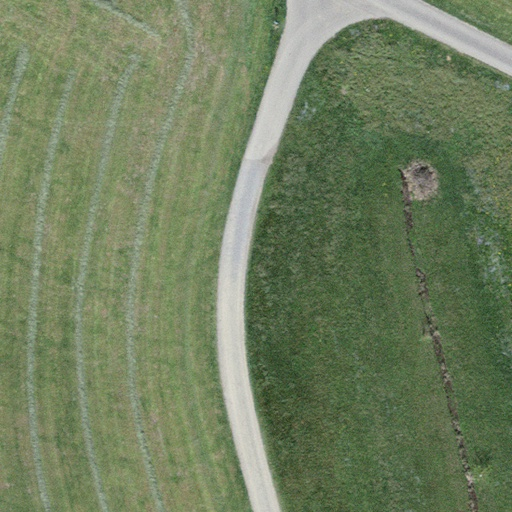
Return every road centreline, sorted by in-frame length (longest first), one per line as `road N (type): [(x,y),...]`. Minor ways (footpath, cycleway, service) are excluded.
road 1 (track): [(307,0),(284,109),(264,277),(267,404),(285,511)]
road 2 (track): [(511,73),(360,0)]
